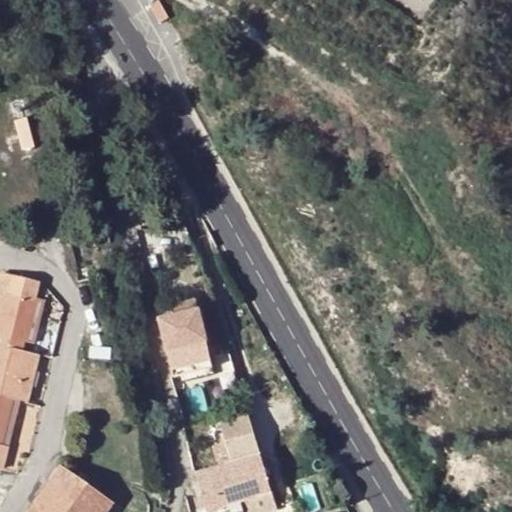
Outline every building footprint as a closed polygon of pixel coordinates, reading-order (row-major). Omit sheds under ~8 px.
[(156,0),(148,4),(158,22),(167,17),(157,0),(156,0)] [(27,117),(14,120),(23,152),(36,149),(27,117)] [(0,277),(0,468),(1,468),(7,446),(0,444),(0,434),(9,397),(20,399),(26,402),(38,355),(21,350),(23,342),(34,297),(37,283),(1,274),(0,277)] [(34,297),(23,342),(34,344),(44,299),(34,297)] [(196,299),(171,305),(174,314),(198,308),(196,299)] [(198,308),(159,318),(174,376),(212,366),(198,308)] [(0,434),(0,444),(7,446),(20,399),(9,397),(0,434)] [(248,511),(261,511),(276,508),(246,412),(220,419),(226,442),(214,446),(220,466),(196,473),(207,509),(245,499),(248,511)] [(63,468),(30,511),(103,511),(111,501),(63,468)]
